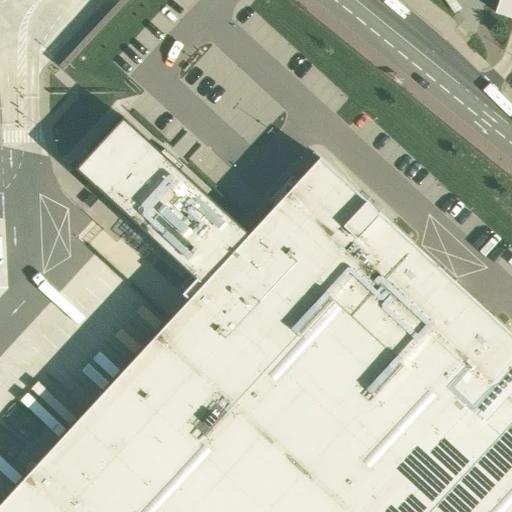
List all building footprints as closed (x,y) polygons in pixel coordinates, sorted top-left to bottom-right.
[(511,0),(501,0),(497,12),(511,17),(511,0)] [(395,57),(401,62),(403,59),(385,44),(379,52),(391,62),(395,57)] [(0,511),(511,511),(511,334),(320,158),(297,182),(291,177),(270,200),(276,206),(250,234),(124,117),(76,169),(196,280),(183,294),(189,300),(0,504),(0,511)] [(130,321),(126,330),(142,336),(145,327),(130,321)] [(0,388),(0,410),(11,398),(0,388)]
